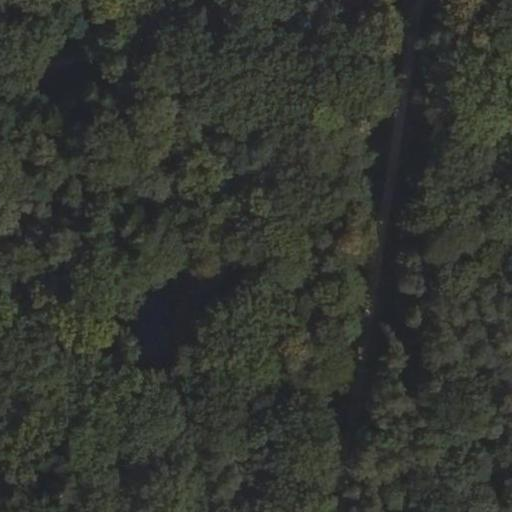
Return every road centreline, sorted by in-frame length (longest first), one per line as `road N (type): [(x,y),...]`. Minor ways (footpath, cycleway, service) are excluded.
road 1 (track): [(340,511),(413,0)]
road 2 (track): [(0,82),(266,0)]
